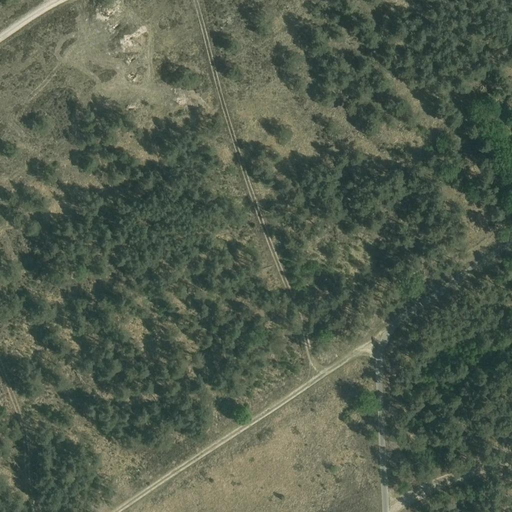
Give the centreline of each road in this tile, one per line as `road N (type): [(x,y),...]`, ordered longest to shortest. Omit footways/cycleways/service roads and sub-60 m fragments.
road 1 (unclassified): [(388,511),(387,339),(398,321),(511,244)]
road 2 (track): [(391,511),(511,458)]
